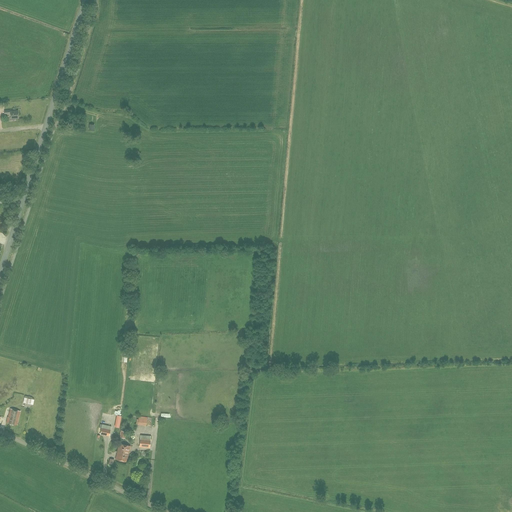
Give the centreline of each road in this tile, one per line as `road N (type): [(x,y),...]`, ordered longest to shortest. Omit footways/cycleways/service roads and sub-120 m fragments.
road 1 (tertiary): [(0,273),(85,0)]
road 2 (unclassified): [(163,511),(0,430)]
